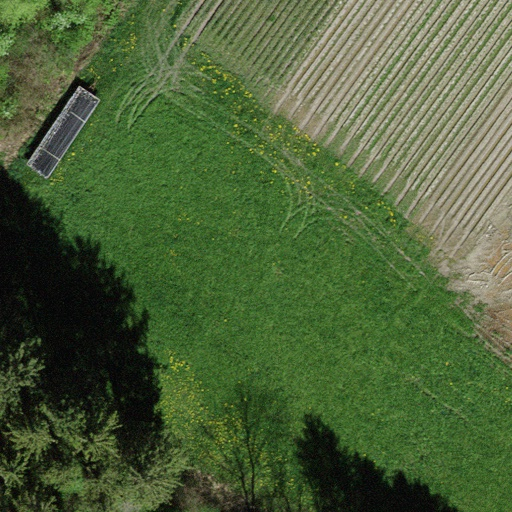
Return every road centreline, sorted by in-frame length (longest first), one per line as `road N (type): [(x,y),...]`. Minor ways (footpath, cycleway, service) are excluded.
road 1 (track): [(0,301),(79,393),(271,511)]
road 2 (track): [(122,0),(0,162)]
